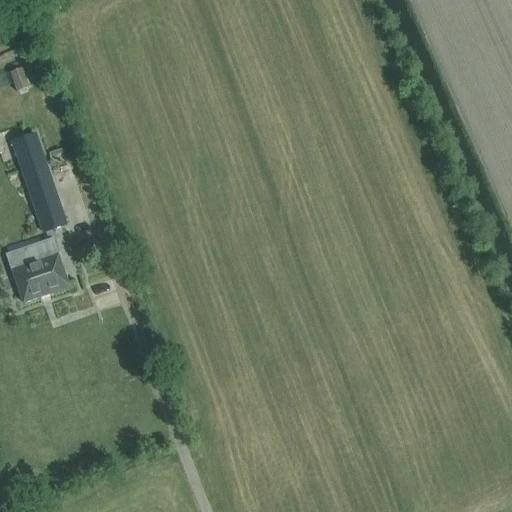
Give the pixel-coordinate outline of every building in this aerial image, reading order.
[(18,92),(29,88),(22,69),(11,73),(18,92)] [(42,87),(46,97),(55,94),(51,84),(42,87)] [(31,196),(53,189),(35,135),(13,143),(31,196)] [(35,208),(44,234),(66,227),(57,200),(35,208)] [(43,247),(45,252),(29,257),(33,267),(14,274),(25,306),(70,290),(54,243),(43,247)]
